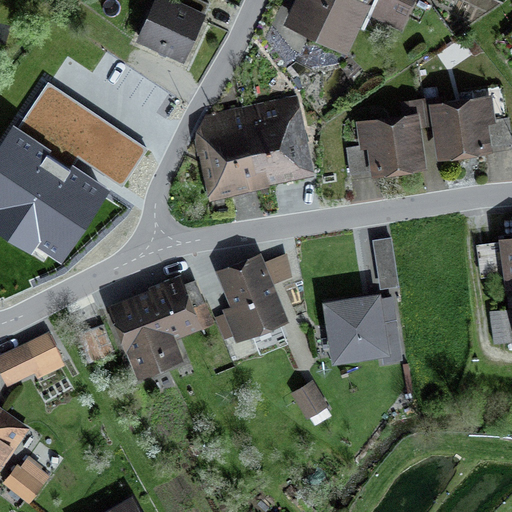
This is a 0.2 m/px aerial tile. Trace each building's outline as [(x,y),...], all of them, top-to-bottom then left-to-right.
[(210,16),(172,0),(159,0),(140,43),(188,64),(210,16)] [(301,0),(288,29),(355,58),(366,32),(399,46),(419,0),(301,0)] [(430,0),(448,8),(452,0),(430,0)] [(145,149),(49,86),(25,122),(121,185),(145,149)] [(297,97),(241,108),(257,181),(313,170),(297,97)] [(498,152),(489,98),(434,108),(443,161),(498,152)] [(211,193),(257,181),(241,108),(207,118),(196,137),(211,193)] [(422,112),(358,123),(368,181),(432,170),(422,112)] [(61,260),(106,191),(13,130),(0,150),(0,231),(30,252),(36,243),(61,260)] [(511,223),(511,224),(511,229),(511,244),(500,245),(508,310),(511,309),(511,223)] [(392,240),(374,242),(380,287),(397,285),(392,240)] [(281,324),(255,262),(221,275),(239,314),(228,318),(237,340),(281,324)] [(199,286),(192,288),(183,291),(180,283),(150,293),(154,303),(116,317),(141,380),(173,367),(162,340),(197,327),(200,334),(215,328),(199,286)] [(389,297),(327,309),(336,357),(382,349),(384,361),(400,358),(389,297)] [(101,325),(77,334),(88,362),(112,352),(101,325)] [(46,335),(0,358),(0,366),(9,383),(35,370),(38,376),(61,365),(46,335)] [(306,386),(293,395),(310,421),(323,412),(306,386)] [(0,467),(26,431),(0,414),(0,467)] [(25,463),(9,483),(27,496),(42,476),(25,463)]
